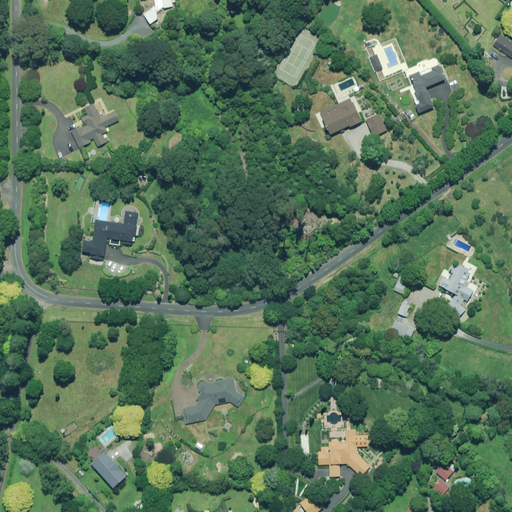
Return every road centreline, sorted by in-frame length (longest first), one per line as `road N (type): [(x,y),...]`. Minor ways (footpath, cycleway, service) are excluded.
road 1 (unclassified): [(511,135),(270,303),(222,311),(46,296)]
road 2 (unclassified): [(17,263),(17,0)]
road 3 (residential): [(46,296),(35,314),(0,488)]
